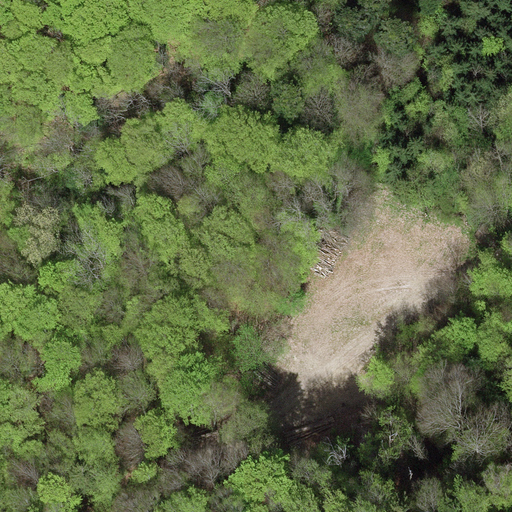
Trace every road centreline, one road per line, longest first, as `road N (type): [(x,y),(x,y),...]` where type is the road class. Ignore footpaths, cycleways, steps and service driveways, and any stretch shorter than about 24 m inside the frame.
road 1 (track): [(136,511),(381,322),(511,247)]
road 2 (track): [(511,328),(357,394),(306,385)]
road 3 (track): [(0,138),(35,174),(31,218),(0,262)]
